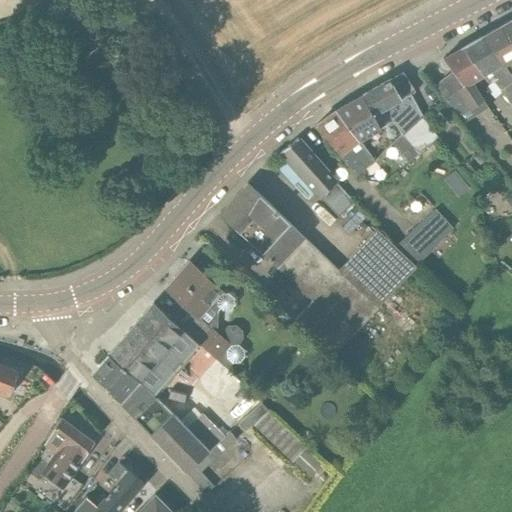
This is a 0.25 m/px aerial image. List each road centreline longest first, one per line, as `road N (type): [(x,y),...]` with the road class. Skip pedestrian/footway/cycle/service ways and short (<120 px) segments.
road 1 (tertiary): [(44,303),(82,297),(124,274),(270,122),(488,0)]
road 2 (residential): [(207,511),(73,367),(44,303)]
